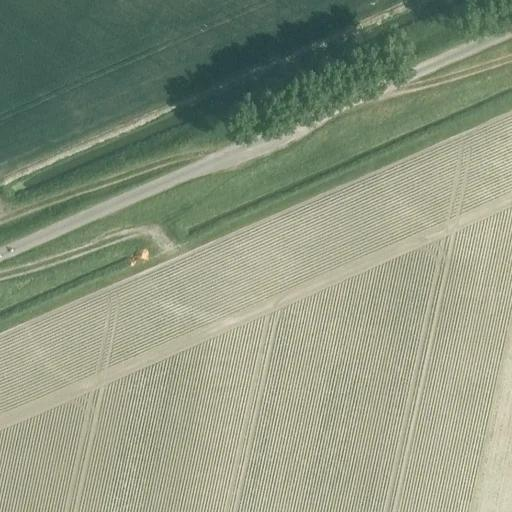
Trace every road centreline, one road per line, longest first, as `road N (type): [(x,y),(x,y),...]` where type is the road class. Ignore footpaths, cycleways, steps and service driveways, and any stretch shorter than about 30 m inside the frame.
road 1 (unclassified): [(0,260),(511,34)]
road 2 (track): [(5,220),(196,155),(247,151)]
road 3 (track): [(0,276),(150,233),(162,240)]
road 4 (track): [(366,98),(511,62)]
